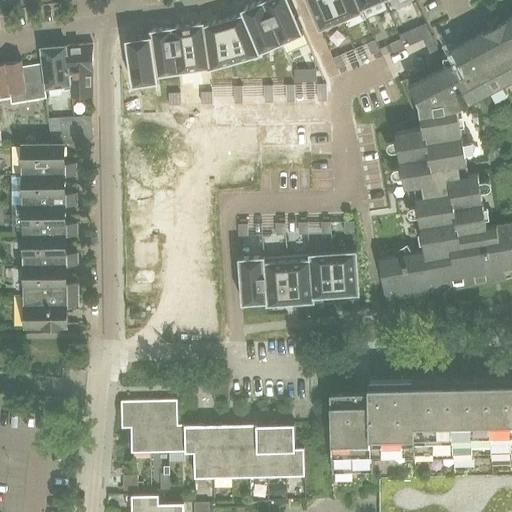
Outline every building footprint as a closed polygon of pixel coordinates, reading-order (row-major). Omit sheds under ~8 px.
[(266,0),(260,0),(243,8),(245,13),(246,12),(262,50),(263,50),(284,41),(266,0)] [(290,0),(266,0),(284,41),(304,32),(290,0)] [(333,0),(307,0),(320,28),(342,18),(333,0)] [(333,0),(342,18),(364,9),(363,7),(362,7),(358,0),(333,0)] [(245,13),(224,18),(236,61),(264,53),(263,50),(262,50),(246,12),(245,13)] [(511,16),(488,29),(452,47),(454,51),(458,59),(410,84),(419,101),(423,125),(395,130),(405,186),(414,184),(425,250),(405,253),(379,257),(381,269),(386,299),(441,291),(446,290),(459,288),(493,280),(499,279),(505,277),(504,267),(511,265),(511,223),(487,227),(478,173),(468,175),(457,108),(490,91),(493,96),(506,89),(503,83),(511,78),(511,16)] [(203,24),(202,25),(208,67),(207,67),(207,69),(236,61),(224,18),(203,24)] [(422,19),(397,30),(401,38),(407,36),(411,44),(423,39),(432,59),(440,55),(431,35),(430,36),(422,19)] [(202,21),(178,25),(184,71),(207,67),(208,67),(202,25),(203,24),(202,21)] [(178,25),(149,29),(150,34),(151,34),(157,75),(158,75),(184,71),(178,25)] [(150,34),(126,37),(133,83),(158,80),(158,75),(157,75),(151,34),(150,34)] [(401,38),(390,43),(394,51),(404,47),(401,38)] [(375,39),(367,43),(371,53),(380,50),(375,39)] [(93,94),(93,42),(67,45),(70,83),(70,97),(90,95),(93,94)] [(70,83),(67,45),(40,47),(41,52),(42,63),(45,87),(70,83)] [(341,54),(333,57),(337,68),(346,64),(341,54)] [(45,87),(42,63),(24,66),(23,59),(0,63),(0,98),(11,97),(12,103),(46,97),(45,87)] [(325,83),(317,83),(318,100),(326,100),(325,83)] [(273,84),(265,84),(265,101),(273,101),(273,84)] [(294,84),(286,84),(286,101),(295,101),(294,84)] [(242,85),(234,85),(235,102),(243,102),(242,85)] [(213,91),(201,91),(202,104),(213,103),(213,91)] [(159,92),(147,92),(148,105),(159,105),(159,92)] [(181,92),(169,92),(169,104),(181,104),(181,92)] [(168,113),(122,114),(123,154),(125,154),(169,153),(169,152),(168,113)] [(61,129),(93,127),(92,115),(60,117),(61,129)] [(63,140),(61,129),(60,117),(49,118),(51,141),(63,140)] [(94,139),(93,127),(61,129),(63,140),(84,139),(94,139)] [(77,173),(76,162),(64,162),(64,143),(23,143),(24,174),(65,173),(65,174),(77,173)] [(169,153),(125,154),(126,193),(173,192),(171,152),(169,152),(169,153)] [(65,192),(65,174),(65,173),(24,174),(12,174),(13,204),(65,203),(65,204),(77,204),(77,192),(65,192)] [(173,192),(126,193),(127,233),(174,232),(173,192)] [(65,222),(65,204),(65,203),(13,204),(13,234),(25,234),(65,233),(65,234),(77,234),(77,221),(65,222)] [(354,220),(345,221),(345,232),(354,232),(354,220)] [(331,221),(321,221),(322,233),(331,233),(331,221)] [(285,234),(285,222),(276,223),(276,234),(285,234)] [(308,222),(299,222),(299,233),(308,233),(308,222)] [(248,235),(247,223),(238,224),(239,235),(248,235)] [(78,264),(78,252),(65,252),(65,234),(65,233),(25,234),(25,264),(66,263),(66,264),(78,264)] [(333,251),(336,295),(350,294),(360,293),(357,249),(333,251)] [(336,295),(333,251),(311,252),(314,297),(336,295)] [(314,297),(311,252),(288,254),(291,303),(315,301),(314,297)] [(263,256),(265,256),(265,253),(239,255),(242,302),(266,300),(263,256)] [(291,303),(288,254),(265,256),(263,256),(266,300),(266,305),(291,303)] [(66,282),(66,264),(66,263),(25,264),(26,294),(78,293),(78,282),(66,282)] [(67,323),(66,305),(78,304),(78,293),(26,294),(26,324),(67,323)] [(203,377),(203,370),(188,371),(188,385),(204,385),(203,377)] [(177,386),(176,371),(161,371),(162,386),(177,386)] [(511,375),(380,379),(369,379),(370,391),(343,391),(331,391),(333,473),(374,472),(373,460),(511,456),(511,375)] [(229,400),(229,377),(214,377),(215,400),(229,400)] [(187,451),(186,424),(178,424),(178,398),(159,399),(159,426),(168,425),(169,451),(186,450),(186,451),(187,451)] [(151,451),(150,426),(141,426),(141,399),(121,400),(122,427),(131,427),(132,452),(151,451)] [(169,451),(168,425),(159,426),(159,399),(141,399),(141,426),(150,426),(151,451),(169,451)] [(286,474),(286,448),(277,448),(276,422),(258,423),(259,448),(268,448),(269,474),(286,474)] [(295,422),(276,422),(277,448),(286,448),(286,474),(305,473),(305,447),(296,447),(295,422)] [(251,475),(250,448),(241,449),(240,423),(222,424),(223,449),(232,449),(233,475),(251,475)] [(269,474),(268,448),(259,448),(258,423),(240,423),(241,449),(250,448),(251,475),(269,474)] [(215,476),(214,449),(205,450),(204,424),(187,424),(186,424),(187,451),(195,451),(196,476),(215,476)] [(233,475),(232,449),(223,449),(222,424),(204,424),(205,450),(214,449),(215,476),(233,475)] [(138,474),(132,474),(123,474),(124,490),(138,489),(138,474)] [(511,511),(511,474),(379,478),(379,497),(379,511),(511,511)] [(132,493),(132,511),(142,511),(159,511),(184,511),(184,501),(159,502),(159,493),(132,493)] [(209,502),(209,501),(195,501),(195,510),(210,509),(210,506),(209,502)]
